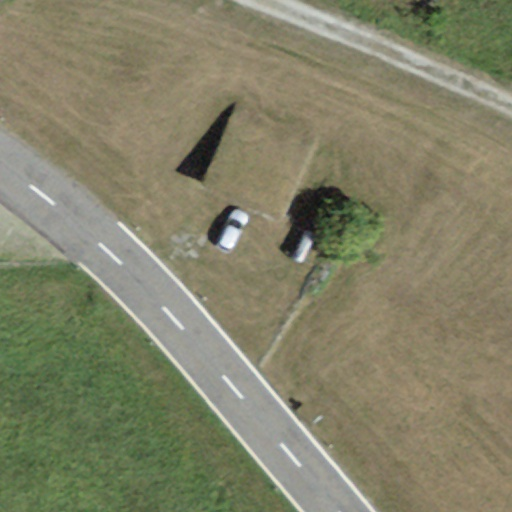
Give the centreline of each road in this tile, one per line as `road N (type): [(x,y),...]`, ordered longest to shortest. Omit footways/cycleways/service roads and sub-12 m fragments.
road 1 (tertiary): [(327,511),(118,274),(0,170)]
road 2 (track): [(241,0),(511,110)]
